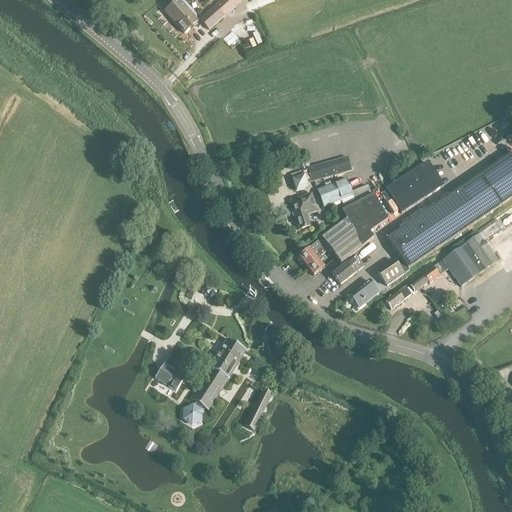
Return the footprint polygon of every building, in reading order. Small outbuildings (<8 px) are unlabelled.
[(209,31),(241,3),(238,0),(222,0),(200,20),(209,31)] [(184,34),(198,23),(179,1),(165,12),(184,34)] [(408,270),(511,199),(511,198),(511,154),(387,240),(400,258),(395,262),(405,275),(409,272),(408,270)] [(307,170),(309,175),(311,183),(345,174),(341,160),(307,170)] [(443,188),(441,184),(427,164),(386,191),(401,214),(443,188)] [(309,188),(308,184),(307,184),(311,183),(309,175),(305,176),(292,180),(293,184),(296,192),(309,188)] [(353,197),(348,184),(346,180),(317,191),(324,208),(353,197)] [(307,216),(317,212),(311,195),(290,202),(299,231),(310,227),(307,216)] [(342,212),(347,221),(337,228),(332,232),(322,239),(321,240),(330,250),(341,265),(362,249),(373,239),(370,234),(388,221),(374,196),(342,212)] [(443,261),(449,270),(461,288),(498,262),(480,236),(443,261)] [(330,250),(321,240),(308,250),(299,258),(313,277),(324,269),(316,259),(320,256),(321,257),(330,250)] [(332,276),(340,286),(354,275),(364,268),(356,258),(346,265),(332,276)] [(444,273),(448,270),(449,270),(443,261),(433,268),(422,276),(423,277),(410,287),(409,285),(398,293),(385,303),(391,311),(404,301),(414,293),(415,294),(428,284),(429,285),(444,274),(444,273)] [(377,274),(387,287),(404,276),(394,262),(377,274)] [(360,309),(378,295),(369,284),(351,298),(360,309)] [(229,380),(246,351),(227,340),(209,368),(211,370),(191,400),(197,404),(194,408),(193,407),(185,411),(185,420),(192,425),(201,421),(201,412),(200,411),(203,407),(208,411),(228,380),(229,380)] [(176,392),(189,372),(168,359),(156,379),(176,392)] [(254,432),(272,395),(264,391),(245,427),(254,432)]
